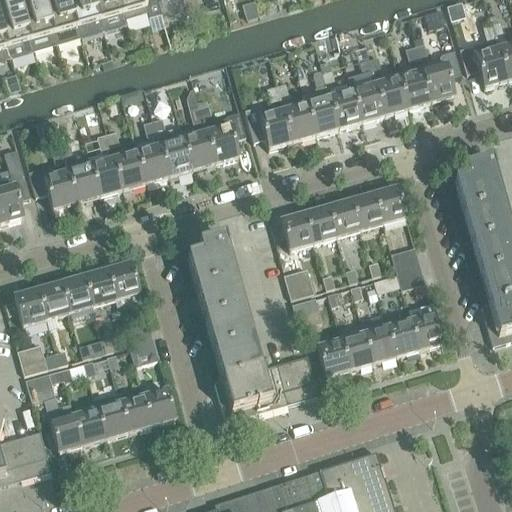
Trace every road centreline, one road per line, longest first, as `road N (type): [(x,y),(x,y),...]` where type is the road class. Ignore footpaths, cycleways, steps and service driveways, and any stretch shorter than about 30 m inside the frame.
road 1 (residential): [(137,236),(407,157)]
road 2 (residential): [(208,478),(476,393)]
road 3 (residential): [(208,478),(137,236)]
road 4 (residential): [(476,393),(407,157)]
road 5 (residential): [(0,272),(137,236)]
road 6 (residential): [(486,511),(472,466),(486,427),(476,393)]
